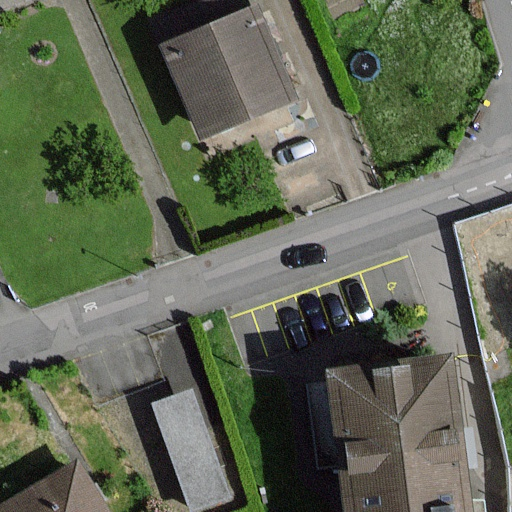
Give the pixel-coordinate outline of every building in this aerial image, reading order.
[(256,10),(169,46),(205,132),(291,96),(256,10)] [(511,202),(489,208),(511,301),(511,202)] [(445,358),(305,376),(318,475),(347,471),(352,511),(486,511),(486,506),(465,509),(445,358)] [(153,391),(188,505),(236,490),(201,376),(153,391)] [(106,511),(79,466),(0,511),(106,511)]
